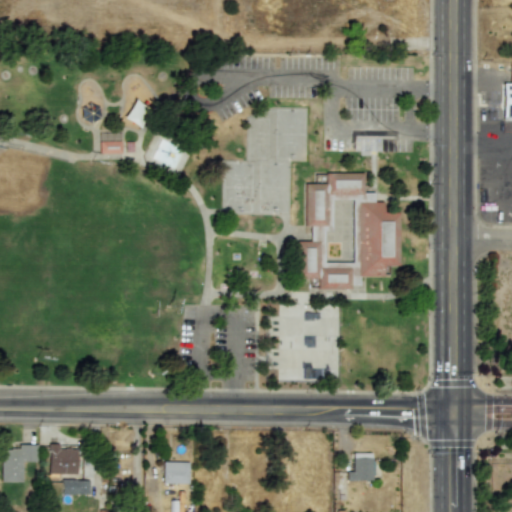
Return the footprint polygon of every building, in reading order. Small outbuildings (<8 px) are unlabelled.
[(511,83),(500,83),(500,120),(511,120),(511,83)] [(97,153),(119,153),(119,141),(97,141),(97,153)] [(353,276),(380,276),(380,265),(394,266),(395,202),(371,202),(371,193),(359,193),(360,173),(324,173),(324,183),(303,183),(302,226),(325,226),(325,194),(354,195),(353,276)] [(348,289),(347,267),(316,267),(316,236),(316,229),(308,230),(308,241),(295,241),(295,278),(316,278),(316,289),(348,289)] [(74,449),(56,448),(56,443),(46,443),(45,473),(74,474),(74,449)] [(20,462),(33,462),(33,444),(16,444),(16,449),(0,448),(0,482),(20,482),(20,462)] [(369,452),(350,453),(351,471),(344,471),(344,481),(370,480),(369,452)] [(186,484),(187,462),(161,461),(161,483),(186,484)] [(59,494),(84,494),(84,480),(59,480),(59,494)]
